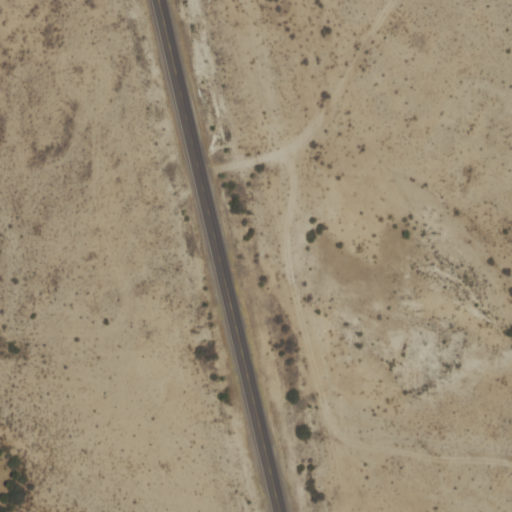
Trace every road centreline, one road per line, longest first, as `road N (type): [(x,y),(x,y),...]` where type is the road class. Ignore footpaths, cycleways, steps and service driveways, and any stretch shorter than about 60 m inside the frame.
road 1 (secondary): [(281,511),(161,0)]
road 2 (track): [(190,125),(387,21),(397,0)]
